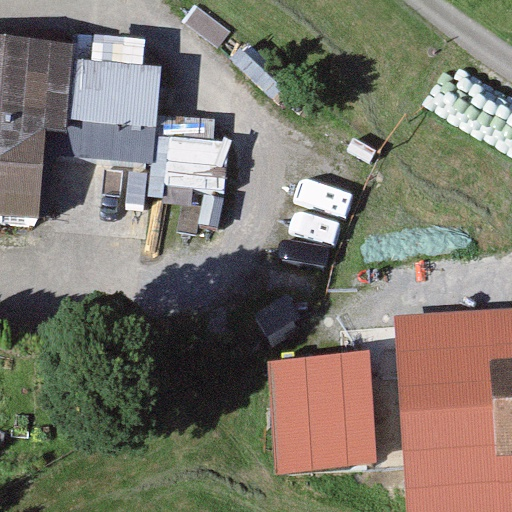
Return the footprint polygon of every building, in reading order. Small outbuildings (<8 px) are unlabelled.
[(0,226),(162,235),(165,167),(69,163),(75,56),(0,52),(0,226)] [(328,121),(277,220),(333,248),(383,149),(328,121)] [(176,140),(171,188),(230,195),(236,147),(176,140)] [(404,473),(398,361),(273,368),(279,480),(404,473)] [(511,376),(469,378),(473,475),(511,472),(511,376)]
